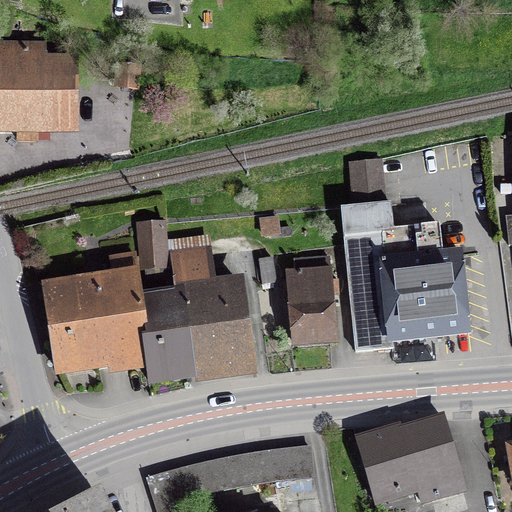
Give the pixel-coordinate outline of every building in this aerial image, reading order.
[(8,28),(21,29),(23,16),(10,14),(11,10),(0,8),(0,36),(7,38),(8,28)] [(0,130),(18,131),(18,141),(35,141),(36,131),(74,131),(74,75),(43,75),(43,48),(0,46),(0,130)] [(119,63),(117,84),(135,86),(137,65),(119,63)] [(350,164),(354,207),(384,204),(380,161),(350,164)] [(394,239),(390,204),(384,204),(354,207),(341,208),(355,352),(392,349),(391,339),(382,241),(394,240),(394,239)] [(261,220),(263,235),(278,234),(277,219),(261,220)] [(164,224),(138,225),(142,270),(145,270),(146,282),(162,280),(161,269),(168,268),(164,224)] [(382,241),(391,339),(469,331),(461,255),(442,257),(438,225),(422,227),(423,236),(394,239),(394,240),(382,241)] [(130,365),(146,363),(142,300),(135,256),(111,260),(114,278),(45,289),(57,371),(128,359),(130,365)] [(142,300),(146,363),(148,380),(250,366),(238,282),(209,286),(205,258),(175,262),(180,294),(142,300)] [(272,258),(259,261),(262,290),(274,288),(273,283),(276,283),(272,258)] [(293,342),(337,339),(331,268),(287,272),(293,342)] [(465,489),(444,420),(419,423),(357,441),(374,501),(417,488),(421,502),(465,489)] [(277,481),(313,478),(310,448),(255,454),(201,465),(208,495),(242,486),(277,481)] [(158,511),(189,511),(177,471),(148,479),(158,511)] [(106,511),(99,497),(67,511),(106,511)]
